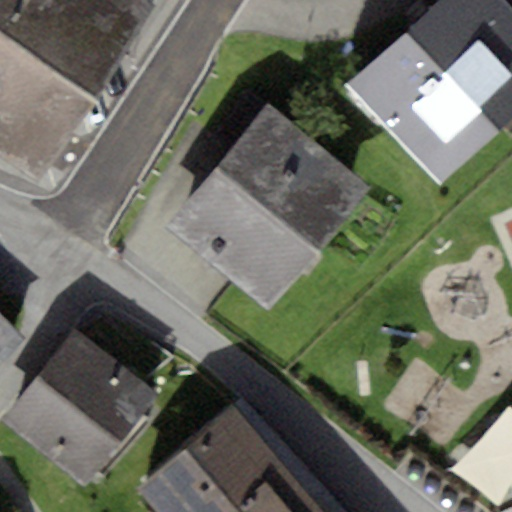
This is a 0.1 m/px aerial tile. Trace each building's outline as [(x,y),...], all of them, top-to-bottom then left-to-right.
[(0,0),(0,151),(46,182),(163,11),(147,0),(0,0)] [(511,0),(456,0),(362,86),(452,184),(511,128),(511,0)] [(280,105),(176,228),(278,313),(381,190),(280,105)] [(0,351),(22,329),(0,307),(0,351)] [(90,335),(19,421),(95,483),(120,461),(155,419),(134,397),(90,335)] [(120,461),(165,511),(329,511),(333,509),(184,351),(134,397),(155,419),(120,461)] [(463,469),(504,497),(511,485),(511,410),(505,406),(463,469)]
